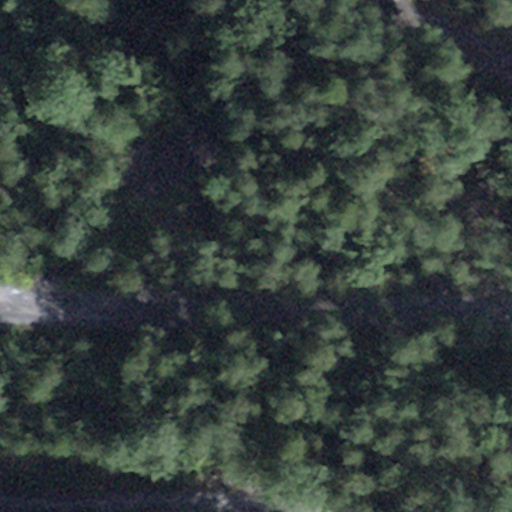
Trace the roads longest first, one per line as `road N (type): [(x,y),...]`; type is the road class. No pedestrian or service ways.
road 1 (track): [(0,310),(165,319),(511,319)]
road 2 (track): [(185,511),(0,506)]
road 3 (track): [(511,77),(363,0)]
